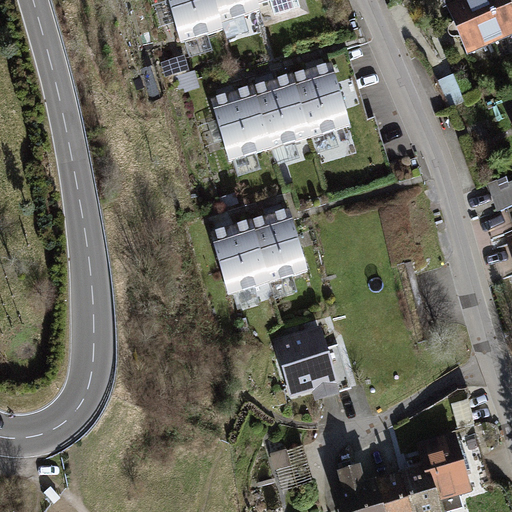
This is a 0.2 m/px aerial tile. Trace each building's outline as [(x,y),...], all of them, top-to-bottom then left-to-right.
[(168,0),(183,45),(228,32),(225,24),(264,13),(262,6),(281,0),(168,0)] [(443,0),(468,56),(511,36),(511,4),(510,0),(443,0)] [(334,62),(212,98),(232,164),(353,128),(334,62)] [(511,100),(502,105),(511,126),(511,100)] [(511,178),(489,186),(498,213),(511,208),(511,178)] [(292,211),(212,234),(230,297),(311,274),(292,211)] [(323,327),(275,341),(292,400),(314,393),(317,404),(343,396),(342,393),(353,390),(340,345),(329,349),(323,327)] [(468,401),(452,405),(459,430),(475,426),(468,401)] [(473,495),(456,434),(416,446),(422,466),(427,465),(439,505),(473,495)] [(312,483),(303,448),(272,456),(282,491),(312,483)] [(399,473),(399,475),(410,511),(440,511),(439,505),(427,465),(422,466),(399,473)] [(341,492),(335,494),(339,511),(384,511),(376,482),(364,486),(359,468),(336,475),(341,492)] [(410,511),(399,475),(376,482),(384,511),(410,511)]
